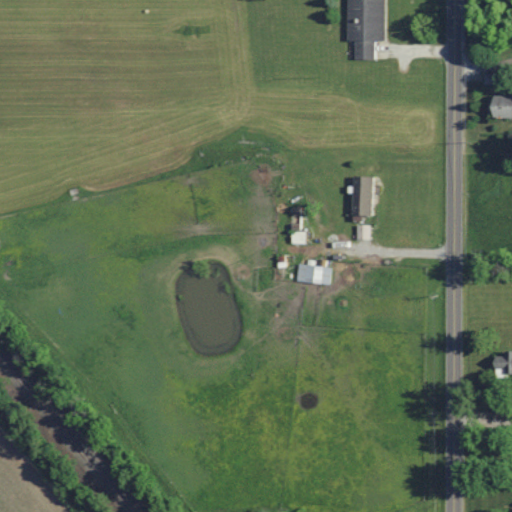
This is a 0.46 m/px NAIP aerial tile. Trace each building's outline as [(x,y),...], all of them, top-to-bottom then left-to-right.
[(388,0),(350,0),(351,41),(359,41),(359,59),(379,59),(378,40),(389,40),(388,0)] [(511,95),(492,96),(492,117),(511,117),(511,95)] [(376,217),(376,177),(356,177),(356,217),(376,217)] [(307,234),(294,234),(294,243),(307,243),(307,234)] [(332,284),(332,266),(300,265),(299,283),(332,284)] [(511,351),(509,352),(509,355),(500,355),(499,376),(511,376),(511,351)]
